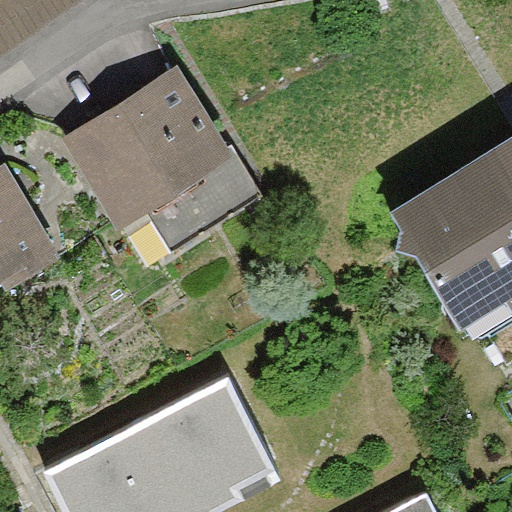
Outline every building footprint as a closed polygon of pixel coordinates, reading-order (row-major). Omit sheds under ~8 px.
[(178,69),(63,139),(126,211),(241,149),(178,69)] [(14,173),(0,181),(0,288),(73,248),(14,173)] [(511,180),(414,249),(492,358),(511,343),(511,180)] [(228,377),(47,467),(69,511),(187,511),(274,469),(228,377)] [(448,511),(432,481),(373,511),(448,511)]
